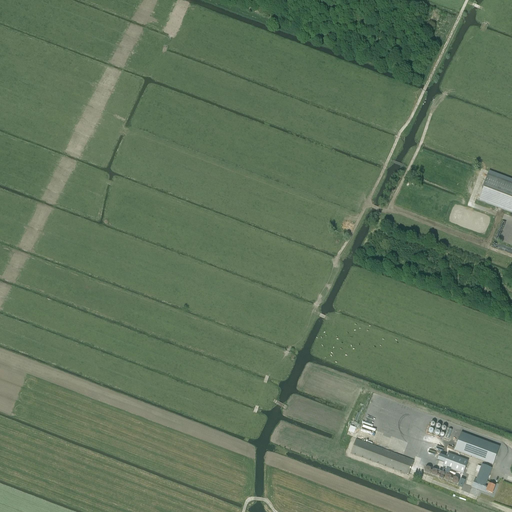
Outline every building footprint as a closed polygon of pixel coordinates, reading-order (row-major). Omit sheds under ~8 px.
[(487,177),(479,200),(511,212),(511,179),(489,171),(487,177)] [(429,434),(451,438),(453,428),(431,423),(429,434)] [(461,432),(455,450),(494,464),(500,446),(461,432)] [(409,475),(414,461),(356,439),(351,454),(409,475)] [(463,474),(468,461),(448,454),(443,467),(463,474)] [(475,478),(471,487),(488,494),(489,492),(492,494),(495,486),(489,484),(488,487),(485,486),(492,468),(482,464),(476,479),(475,478)] [(425,472),(438,478),(441,471),(428,465),(425,472)]
